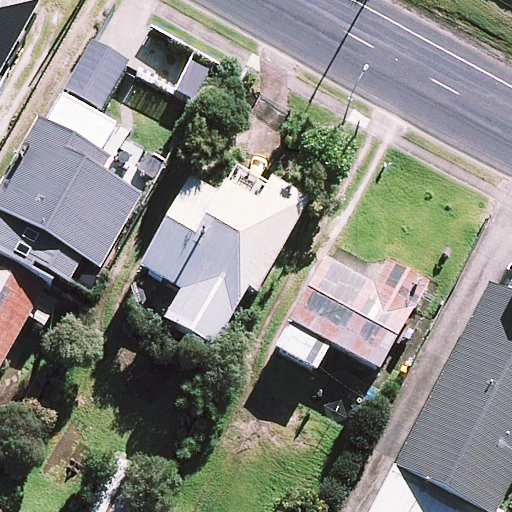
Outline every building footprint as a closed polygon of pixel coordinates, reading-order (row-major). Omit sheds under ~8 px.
[(0,0),(0,143),(46,59),(22,46),(40,15),(12,0),(0,0)] [(122,72),(88,51),(57,102),(90,123),(122,72)] [(0,221),(2,223),(0,225),(0,380),(17,390),(36,355),(16,345),(29,322),(45,331),(66,294),(84,304),(151,183),(43,124),(0,201),(0,221)] [(306,210),(270,190),(257,211),(226,193),(215,211),(186,194),(140,273),(182,298),(165,326),(213,354),(249,293),(255,296),(306,210)] [(368,291),(324,267),(277,355),(315,376),(329,349),(377,375),(422,292),(379,269),(368,291)] [(511,281),(505,296),(488,287),(373,511),(499,511),(511,487),(511,281)] [(134,511),(155,480),(120,459),(87,511),(134,511)]
